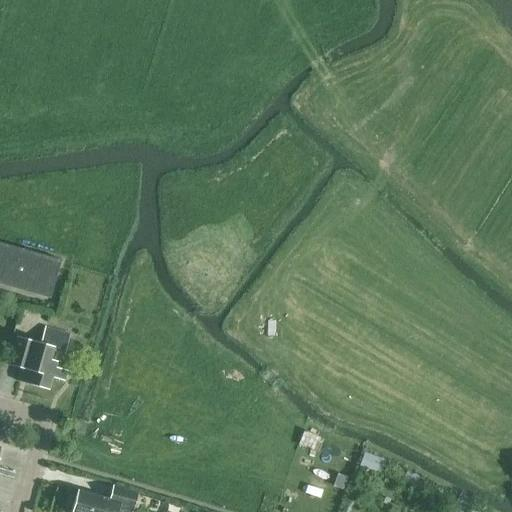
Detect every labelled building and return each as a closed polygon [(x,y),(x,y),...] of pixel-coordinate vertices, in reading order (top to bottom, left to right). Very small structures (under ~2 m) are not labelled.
[(0,285),(51,300),(62,262),(0,244),(0,285)] [(63,351),(68,333),(44,326),(39,342),(16,336),(9,358),(20,361),(15,380),(45,389),(49,376),(62,379),(65,369),(56,367),(58,361),(47,358),(50,348),(63,351)] [(16,453),(15,428),(0,428),(1,465),(29,465),(29,453),(16,453)] [(407,472),(402,483),(419,491),(424,480),(407,472)] [(133,510),(137,495),(114,488),(110,500),(78,491),(72,511),(118,511),(120,506),(133,510)] [(464,511),(471,501),(461,494),(454,506),(464,511)]
